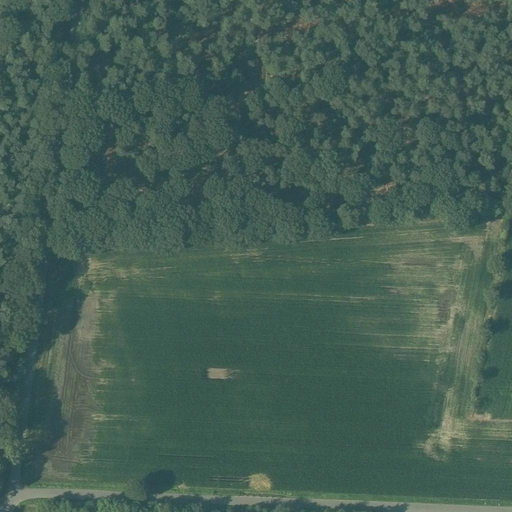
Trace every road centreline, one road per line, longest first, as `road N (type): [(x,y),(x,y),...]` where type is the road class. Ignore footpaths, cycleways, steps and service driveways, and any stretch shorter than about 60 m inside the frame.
road 1 (residential): [(10,496),(79,0)]
road 2 (unclassified): [(497,511),(10,496)]
